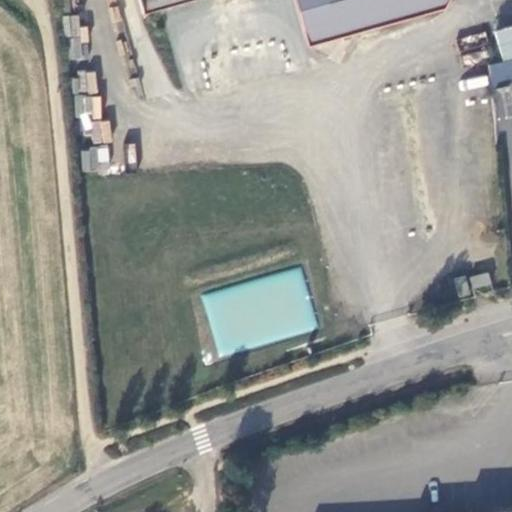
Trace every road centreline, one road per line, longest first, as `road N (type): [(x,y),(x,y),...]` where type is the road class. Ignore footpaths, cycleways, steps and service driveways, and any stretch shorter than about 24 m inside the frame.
road 1 (track): [(36,0),(89,450)]
road 2 (tertiary): [(205,436),(511,334)]
road 3 (unknown): [(510,307),(466,0)]
road 4 (tertiary): [(53,511),(95,482),(205,436)]
